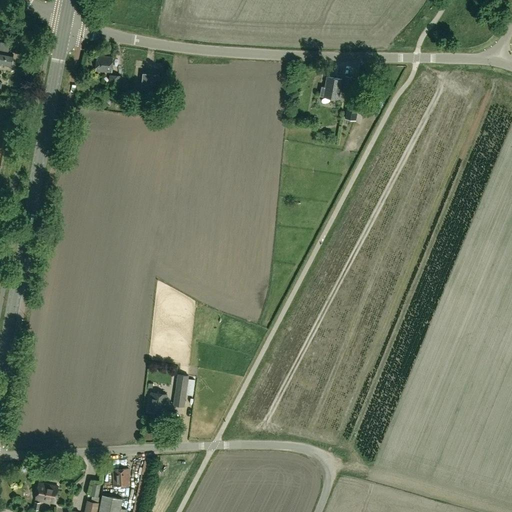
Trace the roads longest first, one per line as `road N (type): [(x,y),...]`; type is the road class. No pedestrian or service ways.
road 1 (unclassified): [(494,60),(212,51),(65,22)]
road 2 (secondary): [(0,376),(65,22)]
road 3 (unclassified): [(198,446),(0,456)]
